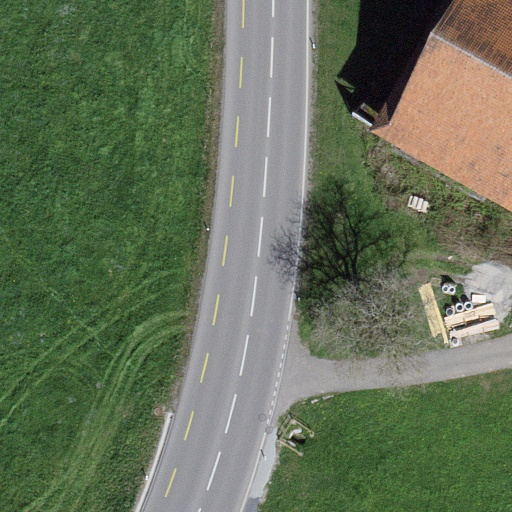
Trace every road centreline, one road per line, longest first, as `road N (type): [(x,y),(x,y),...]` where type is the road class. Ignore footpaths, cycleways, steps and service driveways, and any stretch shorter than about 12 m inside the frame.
road 1 (secondary): [(199,511),(244,370),(268,171),(274,0)]
road 2 (track): [(244,370),(479,360),(511,348)]
